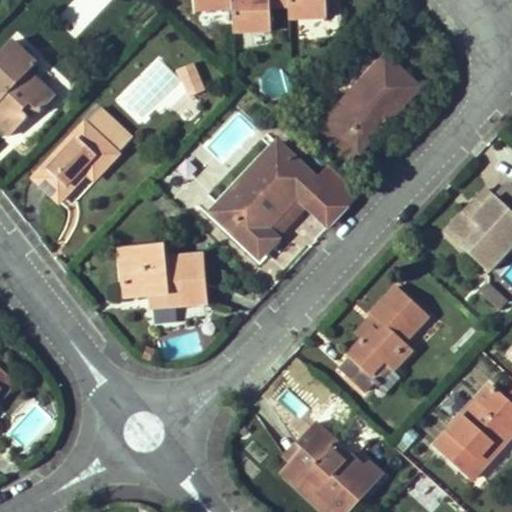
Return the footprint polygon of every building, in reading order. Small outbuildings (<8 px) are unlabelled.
[(77,0),(63,15),(79,30),(107,0),(77,0)] [(233,10),(232,0),(195,0),(196,12),(233,10)] [(271,7),(289,6),(288,0),(232,0),(233,10),(234,31),(272,29),(271,7)] [(288,0),(289,6),(289,17),(329,16),(327,0),(288,0)] [(30,72),(36,64),(11,41),(0,52),(0,128),(10,137),(27,118),(21,112),(29,104),(40,115),(56,98),(30,72)] [(386,57),(353,91),(346,98),(324,121),(327,123),(313,138),(344,166),(419,89),(386,57)] [(114,98),(140,127),(185,88),(159,58),(114,98)] [(206,93),(194,64),(182,70),(194,98),(206,93)] [(27,118),(33,123),(40,115),(29,104),(21,112),(27,118)] [(133,139),(100,108),(33,180),(60,204),(86,175),(94,181),(133,139)] [(234,220),(227,228),(258,258),(307,206),(326,225),(355,195),(328,168),(316,181),(276,144),(218,204),(234,220)] [(511,248),(511,186),(510,185),(496,200),(484,214),(487,217),(480,224),(467,211),(446,234),(488,273),(511,248)] [(496,200),(487,191),(467,211),(480,224),(487,217),(484,214),(496,200)] [(234,220),(218,204),(210,213),(227,228),(234,220)] [(152,294),(163,293),(164,307),(205,304),(201,257),(159,260),(159,248),(120,251),(125,295),(152,294)] [(379,333),(373,328),(362,340),(347,356),(352,360),(342,371),(364,391),(372,382),(367,378),(383,361),(394,370),(412,350),(403,342),(428,316),(397,287),(372,314),(385,326),(379,333)] [(488,287),(481,295),(495,309),(502,300),(488,287)] [(152,294),(153,308),(164,307),(163,293),(152,294)] [(508,305),(502,300),(495,309),(500,313),(508,305)] [(385,326),(372,314),(354,333),(362,340),(373,328),(379,333),(385,326)] [(0,388),(1,388),(6,392),(16,383),(10,377),(16,371),(3,358),(0,361),(0,388)] [(375,379),(380,385),(394,370),(383,361),(367,378),(372,382),(375,379)] [(477,458),(490,445),(497,451),(511,435),(511,407),(503,399),(489,386),(435,444),(471,479),(484,465),(477,458)] [(511,389),(503,399),(511,407),(511,389)] [(325,511),(330,507),(334,511),(351,511),(383,477),(368,463),(364,468),(349,455),(343,462),(332,452),(338,445),(315,424),(307,433),(313,438),(289,464),(281,474),(322,511),(325,511)] [(313,438),(307,433),(283,459),(289,464),(313,438)] [(343,462),(349,455),(338,445),(332,452),(343,462)] [(477,458),(484,465),(497,451),(490,445),(477,458)]
